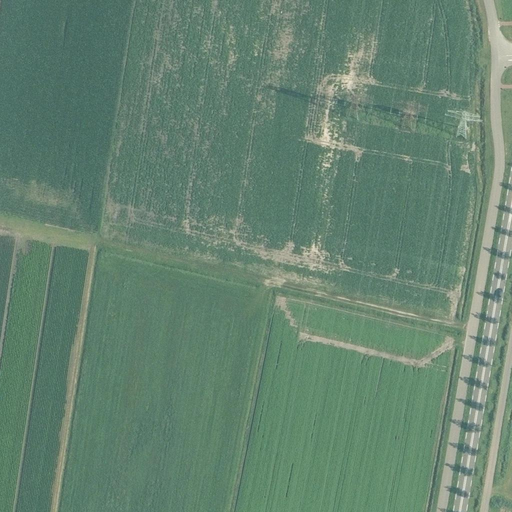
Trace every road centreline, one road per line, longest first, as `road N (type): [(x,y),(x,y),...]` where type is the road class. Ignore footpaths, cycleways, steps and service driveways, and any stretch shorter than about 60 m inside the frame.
road 1 (unclassified): [(442,511),(499,148)]
road 2 (tertiary): [(509,220),(459,511)]
road 3 (unclassified): [(511,347),(484,511)]
